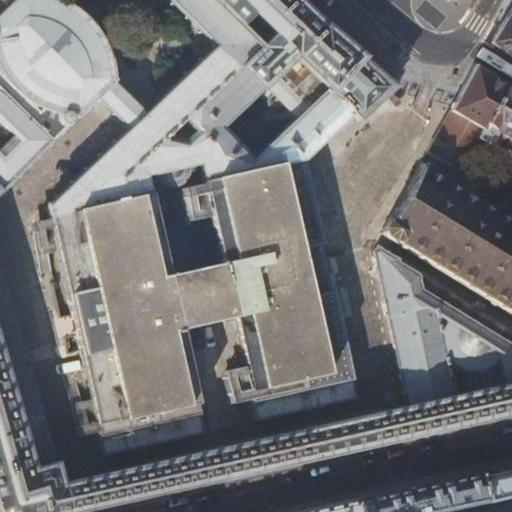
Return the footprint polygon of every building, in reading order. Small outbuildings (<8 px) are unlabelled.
[(178,184),(183,181),(185,177),(187,174),(188,169),(188,165),(199,162),(203,176),(301,161),(301,156),(338,122),(350,112),(358,120),(394,87),(391,84),(360,57),(361,57),(327,28),(322,24),(322,25),(295,0),(0,0),(0,511),(74,511),(161,493),(364,447),(511,414),(511,346),(418,289),(414,273),(393,261),(394,258),(373,245),(370,249),(405,406),(62,483),(0,274),(0,191),(4,187),(49,141),(86,104),(96,94),(128,127),(46,205),(49,215),(148,189),(144,174),(155,172),(157,178),(163,183),(171,185),(178,184)] [(511,9),(510,8),(491,40),(492,46),(511,57),(511,9)] [(473,68),(452,105),(449,113),(480,132),(478,136),(511,155),(511,88),(490,75),(475,65),(473,68)] [(449,113),(447,116),(428,152),(460,170),(478,136),(480,132),(449,113)] [(148,189),(49,215),(68,300),(70,299),(81,349),(80,349),(100,436),(101,435),(105,453),(203,430),(199,413),(201,412),(181,327),(232,314),(243,372),(221,377),(228,404),(251,399),(255,416),(352,395),(348,377),(350,376),(301,161),(203,176),(201,177),(221,264),(223,263),(226,278),(171,291),(168,277),(169,276),(149,189),(148,189)] [(511,215),(446,175),(423,161),(422,163),(419,162),(417,166),(419,167),(400,199),(390,216),(388,215),(383,223),(378,231),(511,313),(511,215)] [(511,465),(478,473),(485,501),(511,494),(511,465)] [(435,511),(485,501),(478,473),(381,494),(352,501),(353,511),(435,511)] [(302,511),(511,511),(511,494),(485,501),(435,511),(353,511),(352,501),(302,511)]
